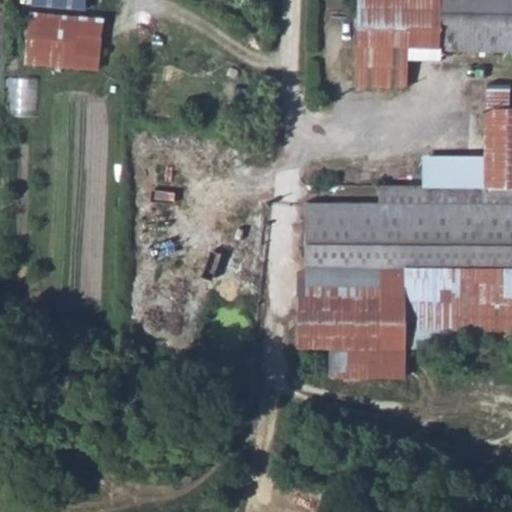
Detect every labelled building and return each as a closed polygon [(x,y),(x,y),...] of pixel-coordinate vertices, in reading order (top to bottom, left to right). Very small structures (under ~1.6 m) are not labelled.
[(38,0),(34,67),(103,72),(108,0),(38,0)] [(354,0),(353,91),(406,92),(407,64),(435,65),(436,51),(436,0),(354,0)] [(511,0),(436,0),(436,51),(452,51),(451,66),(511,67),(511,0)] [(15,75),(15,96),(37,96),(38,75),(15,75)] [(511,92),(483,92),(482,189),(401,189),(401,209),(303,208),(303,276),(303,299),(302,364),(340,364),(340,392),(410,392),(411,342),(458,342),(458,275),(511,275),(511,92)] [(458,342),(511,342),(511,275),(458,275),(458,342)]
